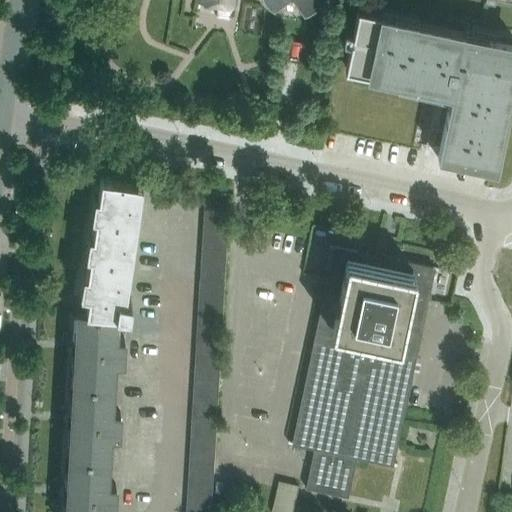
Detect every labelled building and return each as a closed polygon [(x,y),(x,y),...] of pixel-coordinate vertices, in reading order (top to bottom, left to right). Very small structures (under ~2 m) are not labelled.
[(204,0),(232,4),(232,0),(262,0),(265,4),(268,8),(274,13),(290,1),(292,1),(304,17),(311,14),(315,11),(319,7),(323,2),(324,0),(204,0)] [(496,159),(511,84),(511,46),(468,37),(472,21),(470,21),(470,22),(429,13),(427,22),(358,8),(345,68),(451,90),(439,147),(496,159)] [(101,176),(98,196),(95,196),(95,199),(97,200),(92,234),(90,234),(89,238),(92,238),(87,273),(84,273),(84,277),(86,277),(84,292),(88,293),(86,309),(118,311),(129,312),(131,298),(124,297),(141,182),(142,182),(142,181),(136,180),(112,177),(101,176)] [(229,193),(206,190),(205,204),(229,205),(229,193)] [(205,204),(204,216),(228,217),(229,205),(205,204)] [(204,216),(203,228),(227,229),(228,217),(204,216)] [(203,228),(203,240),(227,241),(227,229),(203,228)] [(203,240),(202,252),(226,253),(227,241),(203,240)] [(438,269),(438,267),(409,261),(356,250),(356,249),(330,244),(330,246),(335,247),(294,440),(289,439),(288,442),(314,447),(305,487),(348,496),(357,456),(367,458),(396,465),(397,462),(391,461),(410,372),(412,373),(413,368),(414,363),(412,363),(433,268),(438,269)] [(202,252),(201,264),(225,265),(226,253),(202,252)] [(201,264),(201,276),(225,277),(225,265),(201,264)] [(201,276),(200,288),(224,289),(225,277),(201,276)] [(224,289),(200,288),(199,300),(223,301),(224,289)] [(223,301),(199,300),(198,312),(222,313),(223,301)] [(113,385),(115,360),(123,361),(124,338),(116,337),(118,311),(86,309),(77,309),(76,339),(73,339),(72,341),(74,342),(73,351),(72,351),(72,354),(75,354),(73,383),(113,385)] [(222,313),(198,312),(198,324),(222,325),(222,313)] [(222,325),(198,324),(197,336),(221,337),(222,325)] [(221,337),(197,336),(196,348),(220,350),(221,337)] [(220,350),(196,348),(196,360),(220,362),(220,350)] [(220,362),(196,360),(195,372),(219,374),(220,362)] [(219,374),(195,372),(194,384),(218,386),(219,374)] [(109,458),(111,433),(119,434),(120,411),(112,410),(113,385),(73,383),(71,412),(68,412),(68,414),(69,415),(69,424),(68,424),(67,427),(70,427),(69,456),(109,458)] [(218,386),(194,384),(194,396),(217,398),(218,386)] [(194,396),(193,408),(217,410),(217,398),(194,396)] [(217,410),(193,408),(192,420),(216,422),(217,410)] [(216,422),(192,420),(191,432),(215,434),(216,422)] [(215,434),(191,432),(191,444),(215,446),(215,434)] [(215,446),(191,444),(190,456),(214,458),(215,446)] [(69,456),(67,485),(64,485),(64,487),(65,488),(65,497),(63,497),(63,500),(66,500),(65,511),(106,511),(106,507),(114,507),(116,484),(108,483),(109,458),(69,456)] [(214,458),(190,456),(189,468),(213,470),(214,458)] [(213,470),(189,468),(189,481),(212,482),(213,470)] [(212,482),(189,481),(188,493),(212,494),(212,482)] [(280,481),(272,511),(293,511),(298,491),(299,485),(280,481)] [(212,494),(188,493),(187,505),(211,506),(212,494)]
